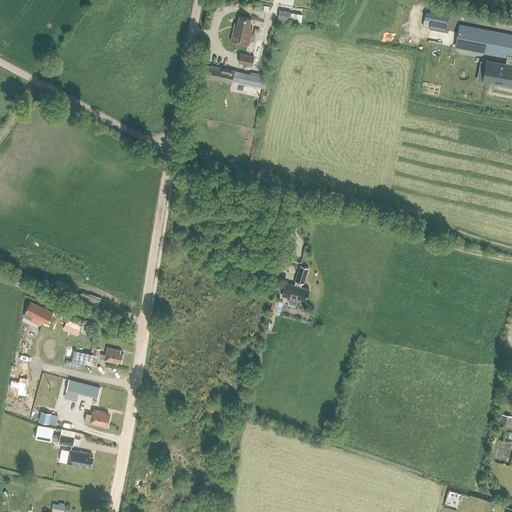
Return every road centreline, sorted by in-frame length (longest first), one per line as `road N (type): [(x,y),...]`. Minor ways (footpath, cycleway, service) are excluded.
road 1 (track): [(107,511),(166,178)]
road 2 (track): [(511,261),(305,203)]
road 3 (track): [(172,152),(0,62)]
road 4 (track): [(166,178),(203,0)]
road 5 (track): [(0,276),(143,347)]
